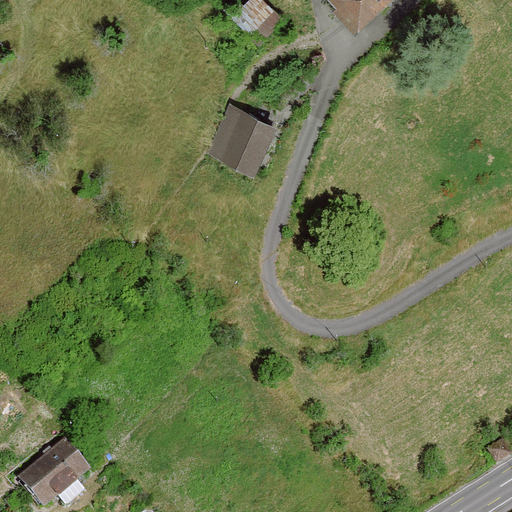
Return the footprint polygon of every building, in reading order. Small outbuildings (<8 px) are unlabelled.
[(262,0),(253,0),(236,19),(259,40),(281,17),(262,0)] [(336,0),(358,23),(382,0),(336,0)] [(264,121),(232,106),(211,152),(243,166),(264,121)] [(488,450),(497,464),(511,455),(502,442),(488,450)] [(63,444),(22,479),(45,506),(57,496),(64,505),(68,505),(81,494),(82,490),(75,481),(86,471),(63,444)]
